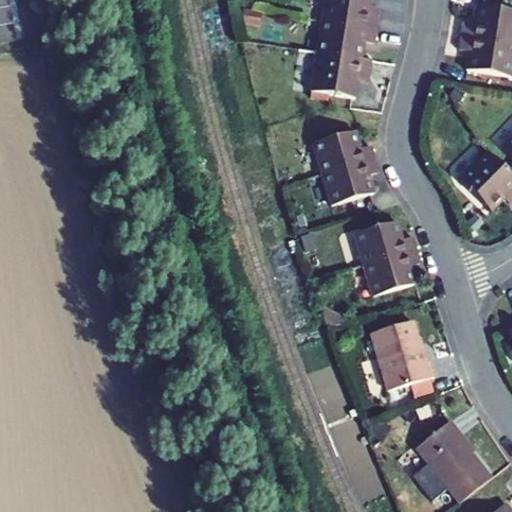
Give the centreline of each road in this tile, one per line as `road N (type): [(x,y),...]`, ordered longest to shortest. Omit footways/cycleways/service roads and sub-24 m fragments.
road 1 (residential): [(428,0),(398,150),(433,214),(454,287)]
road 2 (residential): [(454,287),(486,382),(511,422)]
